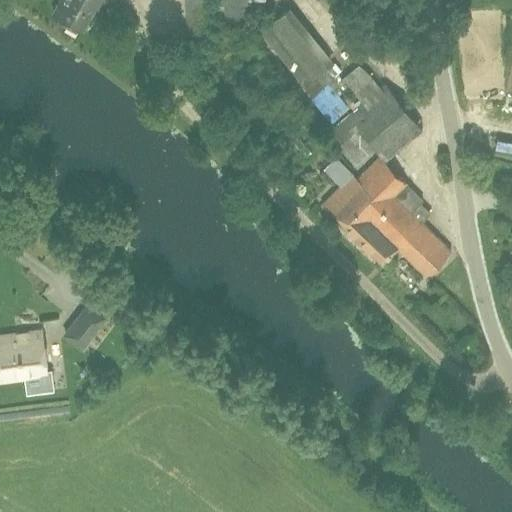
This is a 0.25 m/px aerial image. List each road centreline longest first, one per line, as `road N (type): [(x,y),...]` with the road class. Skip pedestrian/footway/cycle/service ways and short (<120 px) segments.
road 1 (unclassified): [(511,373),(477,385),(450,369),(196,118)]
road 2 (unclassified): [(511,373),(482,296),(428,0)]
